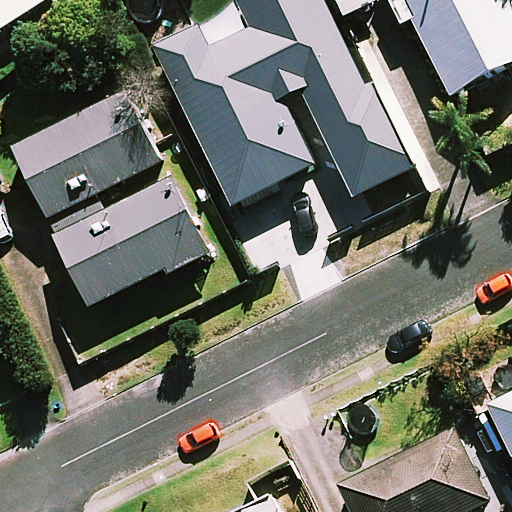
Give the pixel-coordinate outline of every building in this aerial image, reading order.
[(0,0),(0,42),(62,0),(0,0)] [(168,49),(241,203),(320,165),(293,108),(308,101),(357,204),(414,177),(328,0),(246,0),(241,2),(255,32),(217,50),(207,31),(168,49)] [(511,0),(337,0),(347,22),(382,7),(398,47),(424,36),(456,107),(511,81),(511,0)] [(53,223),(110,197),(166,170),(134,101),(21,154),(53,223)] [(53,223),(94,310),(169,274),(173,283),(211,266),(172,184),(116,210),(110,197),(53,223)] [(511,406),(495,414),(511,449),(511,406)] [(470,511),(464,498),(485,488),(458,434),(343,490),(353,511),(470,511)] [(281,511),(277,503),(258,511),(281,511)]
